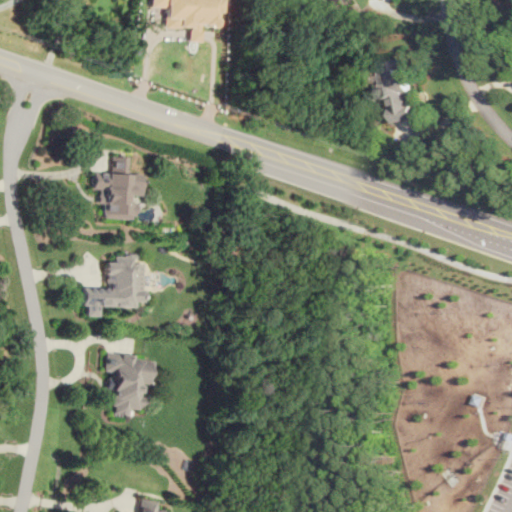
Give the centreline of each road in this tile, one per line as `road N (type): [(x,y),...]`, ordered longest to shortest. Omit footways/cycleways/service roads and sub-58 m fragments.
road 1 (tertiary): [(511,234),(0,59)]
road 2 (residential): [(37,72),(11,163),(42,377),(20,511)]
road 3 (residential): [(448,0),(460,63),(511,137)]
